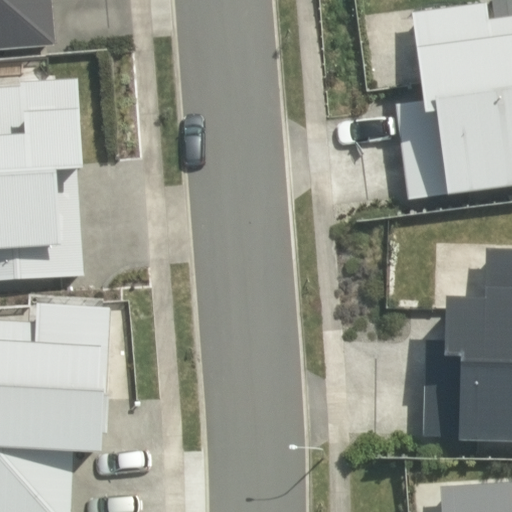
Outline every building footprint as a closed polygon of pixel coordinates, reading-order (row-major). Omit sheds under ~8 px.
[(0,0),(0,53),(61,48),(56,0),(0,0)] [(459,201),(511,193),(511,20),(493,23),(490,6),(418,17),(425,62),(429,61),(434,104),(401,108),(414,204),(458,199),(459,201)] [(0,287),(88,280),(82,177),(96,176),(92,115),(87,115),(85,82),(26,86),(26,91),(0,92),(0,287)] [(469,447),(511,447),(511,253),(492,253),(490,304),(457,303),(455,344),(431,344),(428,440),(469,442),(469,447)] [(0,511),(75,511),(79,457),(110,458),(115,398),(113,397),(117,313),(46,309),(45,327),(0,324),(0,511)] [(511,511),(511,486),(446,491),(447,511),(511,511)]
